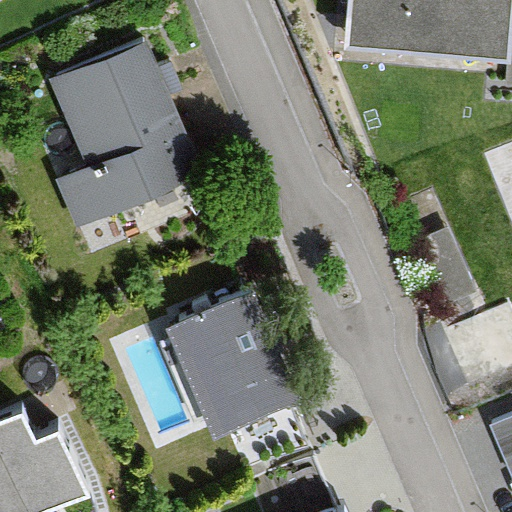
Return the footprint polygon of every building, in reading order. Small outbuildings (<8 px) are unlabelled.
[(511,0),(349,0),(347,36),(511,46),(511,0)] [(49,167),(69,218),(195,169),(140,29),(44,67),(79,156),(49,167)] [(458,227),(416,238),(429,295),(472,285),(458,227)] [(295,403),(250,296),(169,330),(213,437),(295,403)] [(30,395),(0,408),(0,511),(34,511),(97,485),(63,408),(40,418),(30,395)] [(352,511),(345,495),(305,511),(352,511)]
